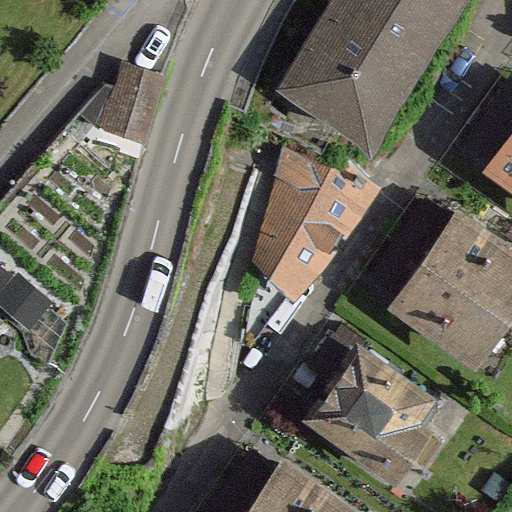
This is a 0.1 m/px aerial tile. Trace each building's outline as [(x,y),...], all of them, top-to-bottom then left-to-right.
[(327,0),(275,77),(366,139),(461,0),(327,0)] [(133,49),(100,111),(140,133),(173,71),(133,49)] [(511,122),(482,166),(511,186),(511,122)] [(367,193),(281,139),(254,270),(284,295),(367,193)] [(511,248),(454,207),(386,300),(474,363),(511,310),(511,248)] [(347,341),(293,422),(386,484),(441,403),(347,341)] [(353,511),(278,457),(238,511),(353,511)]
